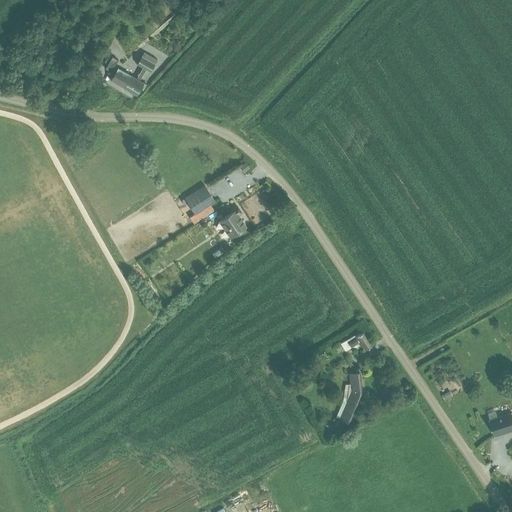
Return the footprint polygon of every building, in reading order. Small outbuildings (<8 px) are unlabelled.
[(86,45),(91,48),(89,51),(97,56),(100,50),(87,43),(86,45)] [(118,67),(112,79),(138,93),(141,88),(144,89),(147,83),(145,82),(141,79),(147,68),(151,70),(158,58),(145,51),(138,63),(144,66),(138,78),(118,67)] [(112,56),(106,68),(112,71),(118,60),(112,56)] [(246,162),(240,167),(244,172),(250,167),(246,162)] [(205,185),(185,199),(195,214),(204,207),(208,213),(213,210),(210,204),(215,201),(205,185)] [(232,212),(219,220),(230,237),(246,227),(239,215),(242,213),(237,206),(231,210),(232,212)] [(199,220),(195,214),(189,217),(193,223),(199,220)] [(365,349),(372,344),(363,331),(348,341),(347,339),(341,343),(345,350),(360,341),(365,349)] [(349,422),(363,391),(362,391),(360,372),(350,373),(352,390),(340,418),(349,422)] [(442,395),(445,401),(453,396),(450,391),(442,395)] [(511,412),(502,416),(490,420),(492,428),(495,436),(511,430),(511,412)]
